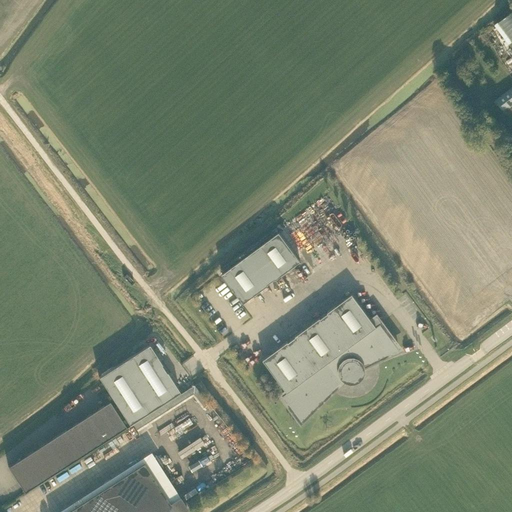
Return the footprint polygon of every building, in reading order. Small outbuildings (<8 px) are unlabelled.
[(511,87),(496,100),(504,111),(511,105),(511,87)] [(279,232),(222,274),(244,303),(268,285),(268,284),(275,279),(276,280),(300,261),(279,232)] [(362,368),(362,367),(400,349),(381,323),(376,326),(352,294),(262,360),(287,393),(282,396),(301,421),(346,378),(347,379),(348,380),(349,380),(350,380),(352,381),(354,380),(355,380),(356,380),(358,379),(359,378),(360,377),(361,376),(362,374),(362,373),(362,372),(362,371),(362,370),(362,369),(362,368)] [(99,377),(129,424),(180,392),(167,372),(166,373),(161,365),(162,364),(149,345),(99,377)] [(184,396),(195,390),(203,403),(209,400),(196,379),(180,389),(184,396)] [(108,401),(8,466),(25,492),(125,428),(108,401)] [(183,453),(206,437),(198,427),(175,443),(183,453)] [(200,456),(190,461),(193,467),(203,461),(200,456)] [(144,463),(67,511),(178,511),(186,507),(179,497),(170,503),(144,463)]
